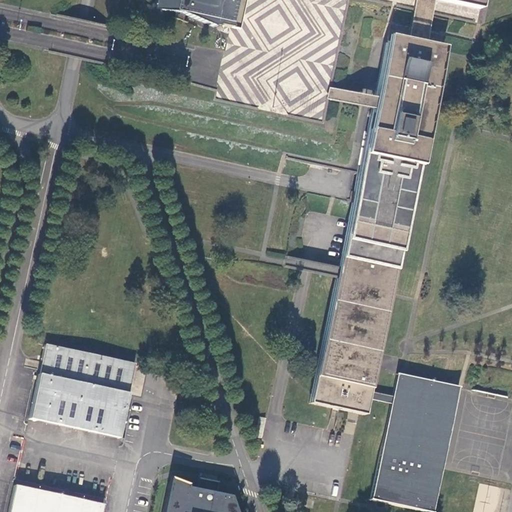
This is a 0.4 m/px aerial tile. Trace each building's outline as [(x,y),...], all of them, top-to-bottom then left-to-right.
[(156,0),(154,12),(180,14),(215,29),(220,26),(225,0),(156,0)] [(225,0),(220,26),(227,27),(239,30),(245,0),(225,0)] [(432,0),(416,0),(407,43),(425,47),(436,1),(432,0)] [(432,0),(436,1),(481,10),(482,0),(432,0)] [(363,416),(367,400),(368,393),(375,363),(443,50),(425,47),(407,43),(388,39),(360,168),(353,201),(349,219),(340,259),(337,274),(309,403),(363,416)] [(135,366),(46,346),(30,420),(119,439),(135,366)] [(419,511),(431,511),(458,388),(398,376),(393,398),(391,406),(371,501),(419,511)] [(367,400),(391,406),(393,398),(368,393),(367,400)] [(188,486),(171,480),(164,511),(235,511),(231,499),(216,496),(218,487),(199,483),(197,492),(188,489),(188,486)] [(103,511),(105,507),(15,487),(9,511),(103,511)]
